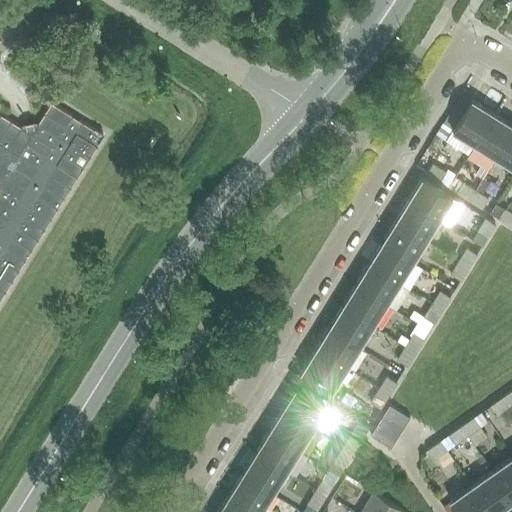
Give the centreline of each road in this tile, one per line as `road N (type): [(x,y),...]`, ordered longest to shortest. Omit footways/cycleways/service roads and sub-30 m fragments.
road 1 (residential): [(169,511),(462,41)]
road 2 (secondary): [(19,511),(182,256),(307,115)]
road 3 (unclassified): [(307,115),(121,0)]
road 4 (secondary): [(307,115),(391,0)]
